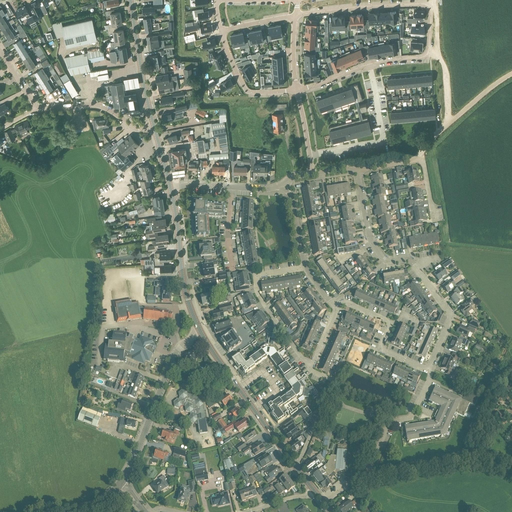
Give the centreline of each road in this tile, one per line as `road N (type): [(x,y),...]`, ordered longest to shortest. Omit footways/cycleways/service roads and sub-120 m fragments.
road 1 (residential): [(294,15),(428,6),(426,56),(369,64)]
road 2 (tertiary): [(118,486),(173,358),(201,334)]
road 3 (residential): [(309,368),(256,289),(258,276),(306,266)]
road 4 (residential): [(308,155),(384,142),(369,64)]
road 5 (primary): [(201,334),(183,285),(170,187)]
road 6 (track): [(511,468),(465,461),(376,478)]
road 7 (residential): [(413,264),(385,261),(371,243),(357,168)]
road 8 (primary): [(153,125),(130,0)]
road 9 (residential): [(366,473),(388,422),(409,417),(429,375)]
road 10 (residential): [(428,369),(451,314),(413,264)]
road 11 (unclassified): [(153,125),(134,126),(92,104),(37,109)]
